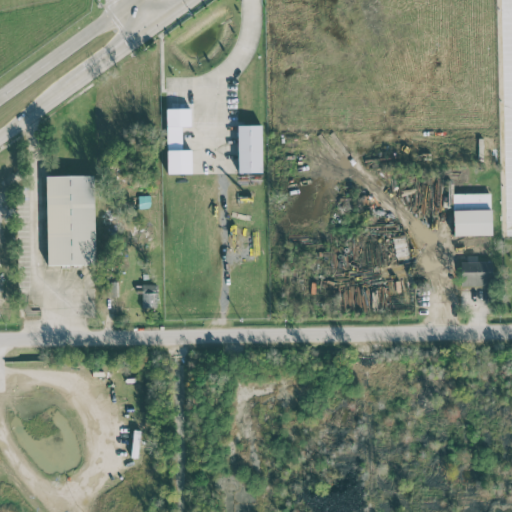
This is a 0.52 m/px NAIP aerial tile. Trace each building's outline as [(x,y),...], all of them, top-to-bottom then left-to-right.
[(334,138),(353,138),(351,100),(338,101),(339,115),(333,115),(334,138)] [(190,108),(166,108),(167,173),(191,173),(190,149),(181,149),(181,126),(190,125),(190,108)] [(261,124),(237,125),(237,172),(261,172),(261,124)] [(93,175),(44,176),(47,265),(95,264),(93,175)] [(490,193),(452,193),(453,235),(490,234),(490,193)] [(461,285),(492,285),(492,261),(460,261),(461,285)] [(141,306),(156,307),(157,284),(142,283),(141,306)]
